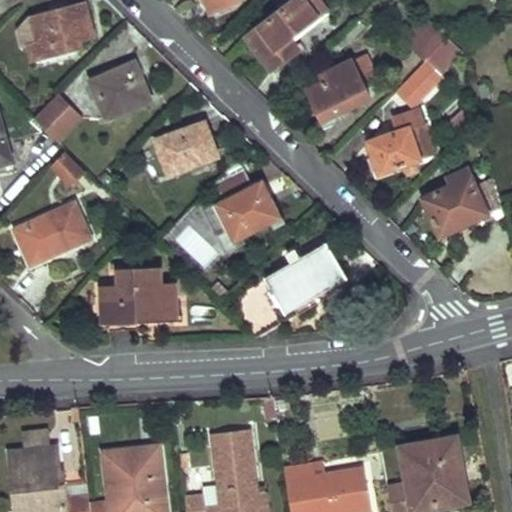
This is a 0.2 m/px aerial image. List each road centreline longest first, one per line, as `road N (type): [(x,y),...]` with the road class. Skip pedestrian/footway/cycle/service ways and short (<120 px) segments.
road 1 (residential): [(464,336),(423,276),(135,0)]
road 2 (residential): [(464,336),(305,368),(0,380)]
